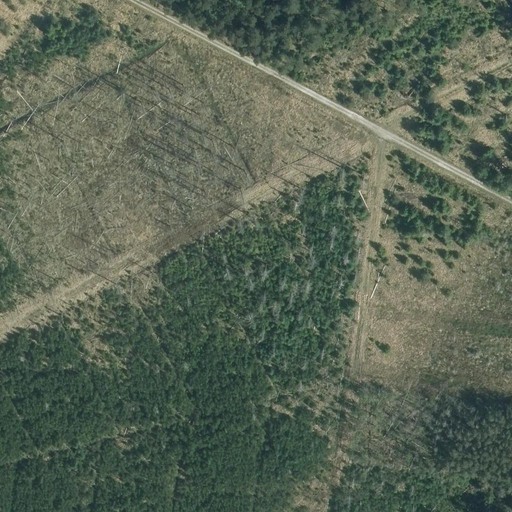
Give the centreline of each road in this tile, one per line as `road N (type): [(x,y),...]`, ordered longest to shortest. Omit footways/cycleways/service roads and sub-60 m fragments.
road 1 (track): [(511,200),(130,0)]
road 2 (track): [(380,131),(0,327)]
road 3 (track): [(380,131),(336,511)]
road 4 (track): [(511,61),(380,131)]
